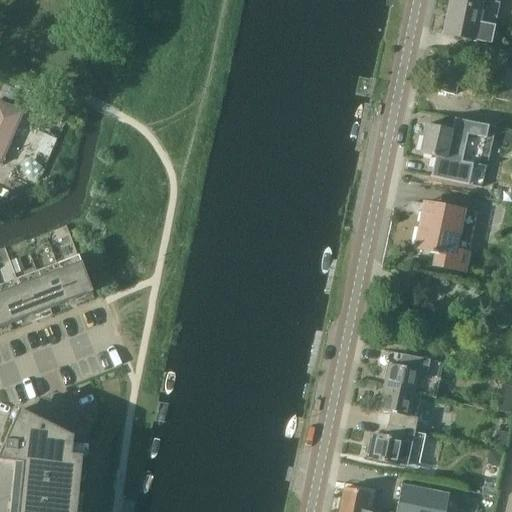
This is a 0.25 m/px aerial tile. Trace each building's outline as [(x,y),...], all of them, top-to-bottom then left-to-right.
[(449,0),(443,35),(475,42),(491,45),(499,3),(487,0),(449,0)] [(436,64),(431,86),(463,93),(468,71),(436,64)] [(511,91),(511,88),(511,68),(506,66),(498,85),(511,91)] [(31,98),(26,109),(60,124),(65,112),(31,98)] [(0,104),(0,165),(3,167),(23,116),(0,104)] [(426,125),(419,155),(435,158),(430,177),(467,186),(481,189),(485,168),(461,163),(467,135),(485,139),(488,127),(454,119),(454,120),(451,131),(426,125)] [(424,203),(419,225),(415,249),(436,253),(433,266),(466,273),(470,252),(468,252),(476,215),(465,213),(465,212),(424,203)] [(58,265),(38,272),(52,308),(72,301),(92,293),(78,257),(58,265)] [(38,272),(0,286),(0,291),(12,324),(32,316),(52,308),(38,272)] [(0,328),(12,324),(0,291),(0,328)] [(386,367),(381,392),(410,398),(415,375),(424,377),(426,365),(400,359),(398,370),(386,367)] [(509,413),(511,395),(511,388),(501,387),(497,411),(509,413)] [(410,398),(381,392),(376,414),(388,417),(385,429),(412,434),(415,420),(417,420),(419,411),(408,408),(410,398)] [(3,443),(0,450),(0,463),(14,465),(9,511),(74,511),(81,448),(70,447),(71,439),(66,436),(43,425),(30,418),(17,412),(6,437),(4,443),(3,443)] [(412,434),(385,429),(383,441),(371,439),(370,445),(367,446),(365,454),(368,456),(366,462),(405,470),(409,452),(420,454),(423,436),(412,434)] [(442,511),(446,496),(399,485),(393,511),(374,511),(369,511),(368,511),(362,511),(367,496),(341,490),(335,511),(442,511)]
